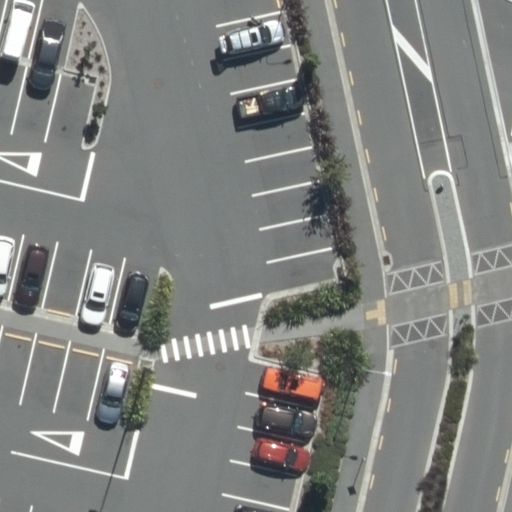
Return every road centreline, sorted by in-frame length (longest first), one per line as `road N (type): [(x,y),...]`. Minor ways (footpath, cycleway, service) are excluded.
road 1 (unclassified): [(407,47),(481,166),(503,278),(496,375),(466,511)]
road 2 (unclassified): [(392,511),(424,371),(422,296),(399,181),(407,47)]
